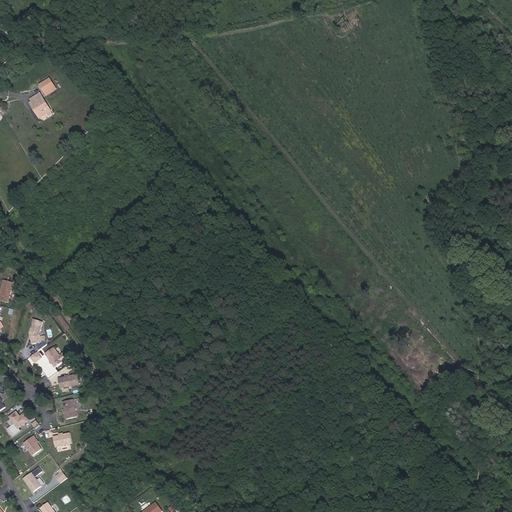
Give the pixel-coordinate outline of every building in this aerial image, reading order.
[(41,86),(47,94),(56,88),(50,80),(41,86)] [(57,90),(56,88),(47,94),(48,96),(57,90)] [(43,97),(33,104),(43,118),(53,112),(43,97)] [(42,120),(43,118),(33,104),(31,105),(42,120)] [(0,293),(0,300),(8,303),(13,282),(4,280),(0,293)] [(29,332),(32,344),(41,342),(39,332),(43,321),(33,319),(29,332)] [(53,347),(45,354),(51,362),(55,367),(64,361),(53,347)] [(37,352),(30,357),(34,363),(41,358),(37,352)] [(77,374),(58,379),(60,388),(79,384),(77,374)] [(77,417),(73,399),(63,402),(66,419),(77,417)] [(29,421),(24,414),(21,417),(18,414),(17,415),(15,413),(10,416),(15,423),(8,429),(13,436),(21,431),(19,428),(29,421)] [(63,435),(53,437),(55,447),(72,443),(69,433),(63,435)] [(32,437),(24,443),(33,456),(41,449),(37,443),(32,437)] [(33,492),(42,486),(35,477),(43,471),(39,467),(23,478),(33,492)] [(55,476),(60,483),(67,478),(62,471),(55,476)] [(54,511),(48,502),(40,508),(43,511),(54,511)] [(156,502),(142,511),(160,511),(162,511),(156,502)]
